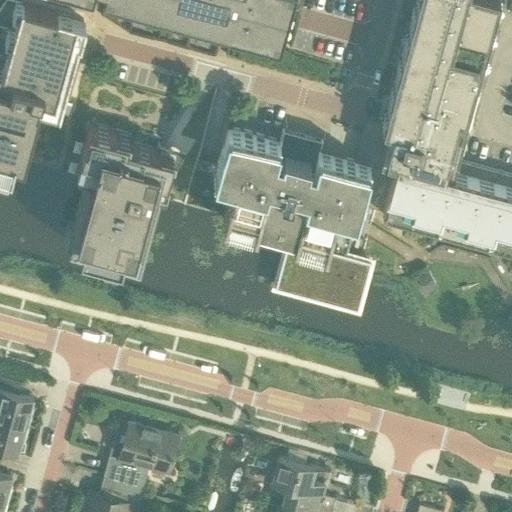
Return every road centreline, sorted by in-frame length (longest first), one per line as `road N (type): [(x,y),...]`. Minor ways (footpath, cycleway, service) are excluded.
road 1 (residential): [(77,42),(326,109),(347,89),(372,0)]
road 2 (tertiary): [(406,436),(87,347)]
road 3 (residential): [(42,511),(87,347)]
